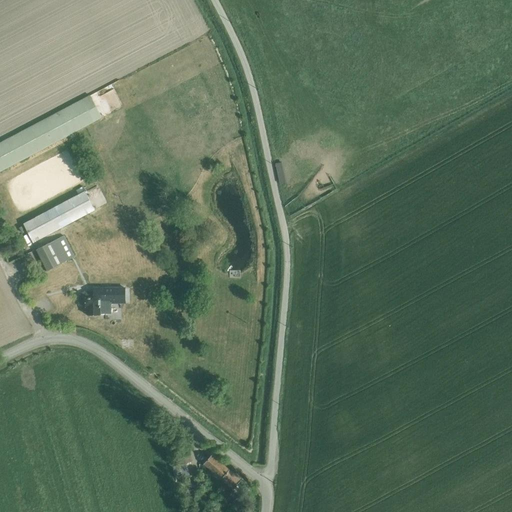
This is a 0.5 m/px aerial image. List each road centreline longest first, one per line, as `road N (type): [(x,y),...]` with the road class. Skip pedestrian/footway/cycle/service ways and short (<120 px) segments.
road 1 (unclassified): [(269,487),(286,237),(258,103),(215,0)]
road 2 (unclassified): [(269,487),(80,341),(48,338),(0,358)]
